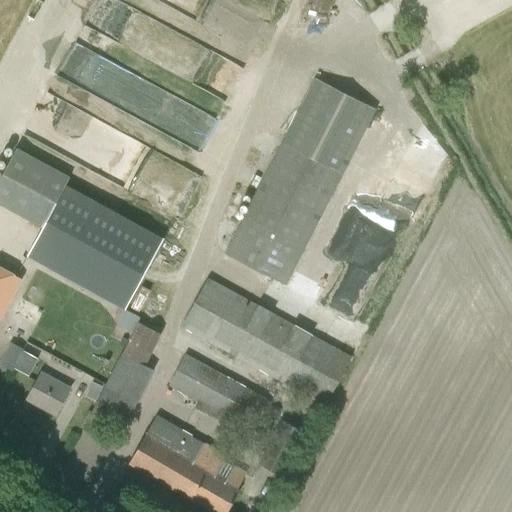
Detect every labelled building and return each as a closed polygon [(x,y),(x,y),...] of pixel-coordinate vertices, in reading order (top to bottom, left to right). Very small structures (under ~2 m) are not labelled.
[(257,11),(262,0),(98,0),(85,27),(145,57),(164,19),(248,62),(271,18),(257,11)] [(310,0),(305,26),(325,31),(332,0),(310,0)] [(315,79),(283,143),(225,255),(285,285),(375,110),(315,79)] [(15,149),(0,176),(0,205),(42,228),(27,255),(125,309),(163,239),(65,185),(69,178),(15,149)] [(0,319),(21,280),(0,268),(0,319)] [(182,328),(324,405),(350,358),(208,280),(182,328)] [(137,323),(114,368),(115,368),(92,413),(122,429),(152,371),(143,366),(160,335),(137,323)] [(0,361),(0,365),(12,372),(24,350),(9,343),(0,361)] [(168,386),(248,429),(264,399),(185,356),(168,386)] [(26,401),(55,416),(70,389),(41,373),(26,401)] [(92,384),(85,397),(93,401),(100,388),(92,384)] [(239,485),(246,474),(233,466),(233,467),(223,462),(226,456),(203,443),(202,445),(190,438),(191,436),(157,416),(128,463),(211,511),(227,511),(242,487),(239,485)] [(258,464),(281,476),(304,434),(281,421),(258,464)]
